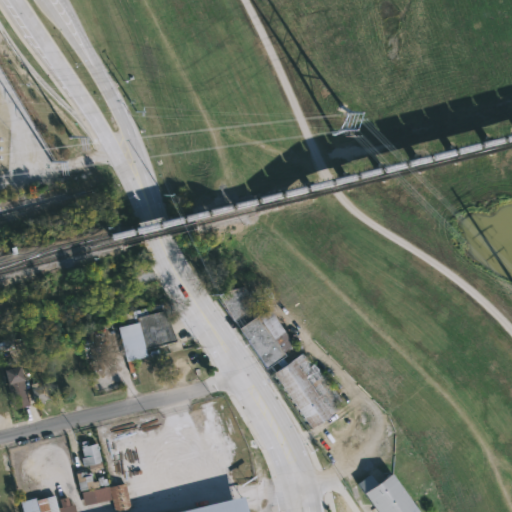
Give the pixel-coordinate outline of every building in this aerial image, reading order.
[(243,284),(257,305),(233,321),(213,293),(216,291),(243,284)] [(146,307),(148,314),(163,310),(176,340),(146,348),(148,355),(127,359),(126,353),(124,354),(117,327),(122,325),(119,314),(146,307)] [(269,308),(293,344),(282,352),(284,355),(266,368),(238,328),(269,308)] [(326,376),(341,400),(334,405),(337,409),(310,428),(305,420),(303,421),(301,418),(302,417),(297,409),(296,410),(293,406),(294,405),(292,402),(291,403),(288,396),(287,397),(285,394),(286,393),(284,390),(283,391),(281,388),(282,387),(276,382),(278,381),(272,376),(274,375),(273,372),(301,353),(326,376)] [(21,364),(31,403),(14,407),(9,388),(6,389),(5,384),(8,383),(4,368),(21,364)] [(8,408),(0,409),(0,379),(1,379),(8,408)] [(363,419),(320,449),(312,437),(355,407),(363,419)] [(96,442),(104,478),(106,477),(108,486),(124,483),(130,508),(114,511),(111,499),(87,504),(83,505),(74,473),(79,472),(83,471),(80,458),(82,457),(80,446),(96,442)] [(392,472),(420,511),(378,511),(358,482),(370,473),(377,483),(392,472)] [(53,495),(56,508),(60,507),(58,498),(66,496),(69,505),(73,504),(75,511),(21,511),(18,501),(34,497),(35,500),(53,495)] [(244,507),(245,511),(178,511),(241,496),(244,507)]
